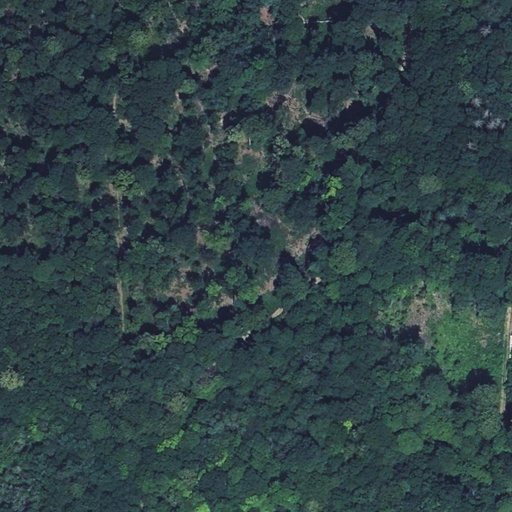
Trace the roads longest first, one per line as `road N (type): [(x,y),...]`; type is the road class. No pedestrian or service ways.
road 1 (track): [(493,511),(507,450),(511,52)]
road 2 (track): [(127,411),(111,0)]
